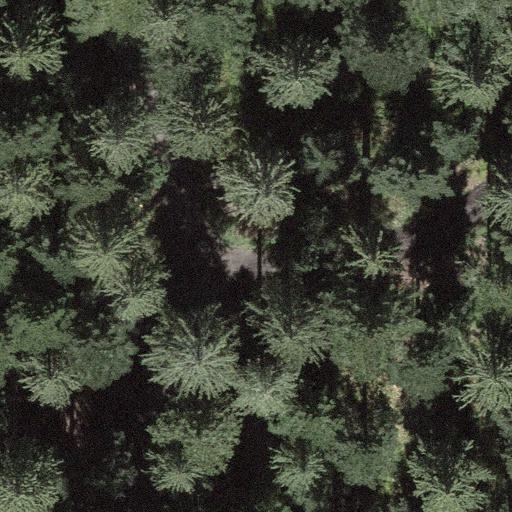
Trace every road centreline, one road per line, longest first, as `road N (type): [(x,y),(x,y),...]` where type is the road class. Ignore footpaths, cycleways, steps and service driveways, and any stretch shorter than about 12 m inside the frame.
road 1 (track): [(92,0),(157,114),(188,256),(275,511)]
road 2 (track): [(188,256),(131,511)]
